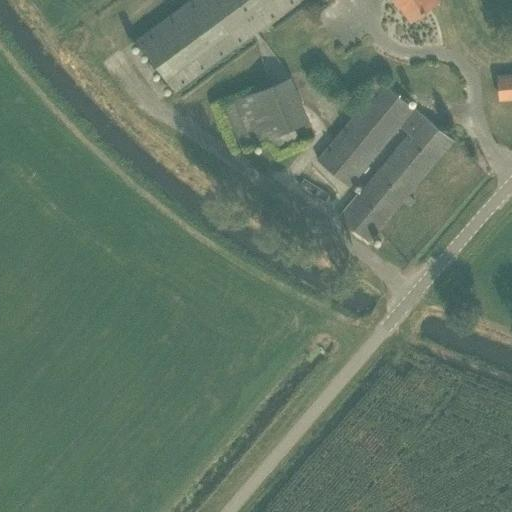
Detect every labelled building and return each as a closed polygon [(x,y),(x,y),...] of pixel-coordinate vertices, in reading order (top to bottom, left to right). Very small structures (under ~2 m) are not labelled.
[(188,0),(137,37),(175,90),(299,0),(188,0)] [(396,0),(410,19),(435,0),(396,0)] [(511,76),(498,77),(499,97),(511,96),(511,76)] [(381,82),(318,157),(351,185),(401,124),(403,126),(409,131),(338,214),(368,239),(451,140),(381,82)] [(271,83),(223,104),(241,149),(270,137),(290,129),(271,83)]
